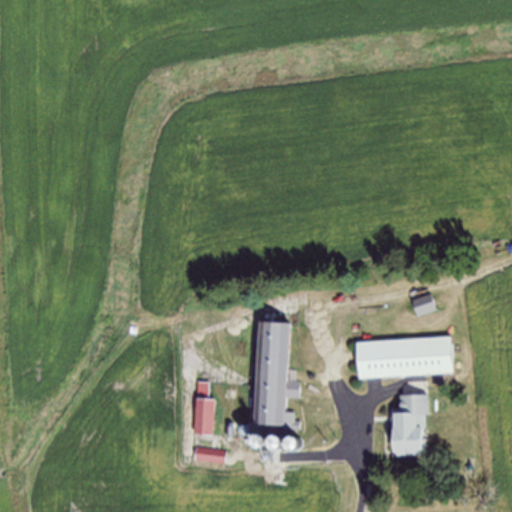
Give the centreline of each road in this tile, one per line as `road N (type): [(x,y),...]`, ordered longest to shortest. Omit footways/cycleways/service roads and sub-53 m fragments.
road 1 (track): [(511,262),(429,291),(326,307),(317,321),(328,359)]
road 2 (residential): [(361,511),(367,460),(328,359)]
